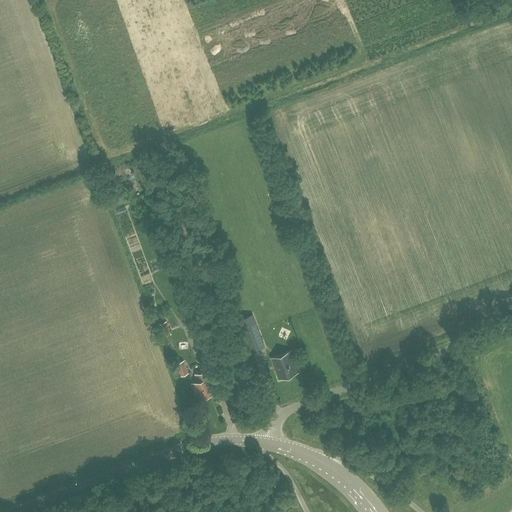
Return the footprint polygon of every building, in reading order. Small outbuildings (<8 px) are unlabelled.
[(253,313),(238,319),(250,351),(265,346),(253,313)] [(166,318),(159,321),(163,333),(171,331),(166,318)] [(201,328),(192,331),(198,349),(207,345),(201,328)] [(273,357),(280,377),(298,370),(290,350),(273,357)] [(189,372),(184,359),(176,362),(181,375),(189,372)] [(199,380),(193,382),(198,397),(213,392),(209,380),(211,379),(207,369),(196,373),(199,380)]
